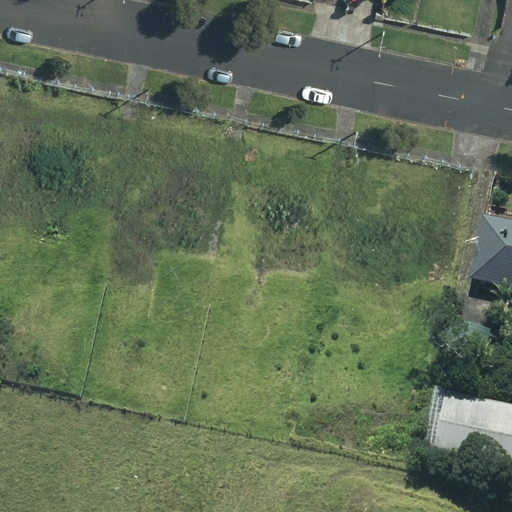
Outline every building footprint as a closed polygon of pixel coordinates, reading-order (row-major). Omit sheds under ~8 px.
[(122,139),(19,122),(7,185),(44,191),(44,195),(60,198),(61,196),(111,204),(122,139)] [(218,160),(161,153),(151,242),(207,249),(218,160)] [(315,193),(238,178),(231,214),(252,218),(243,263),(299,274),(315,193)] [(34,229),(23,227),(20,253),(61,257),(64,233),(54,232),(56,211),(36,209),(34,229)] [(511,221),(491,217),(479,278),(511,284),(511,221)] [(422,226),(344,218),(338,277),(416,285),(422,226)] [(137,256),(141,236),(123,233),(109,302),(150,310),(156,279),(141,276),(145,257),(137,256)] [(258,283),(238,282),(237,305),(256,306),(258,283)] [(511,410),(460,399),(448,454),(511,467),(511,410)]
